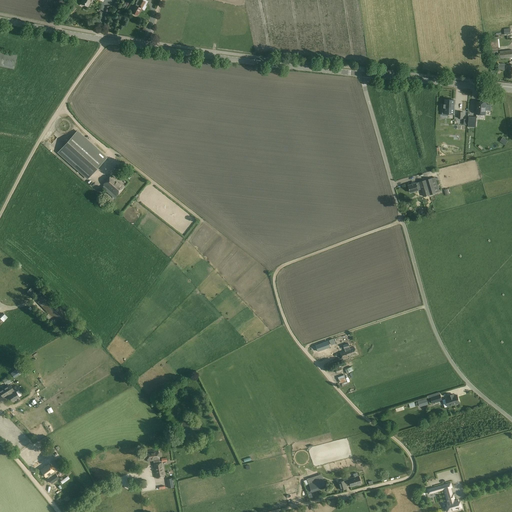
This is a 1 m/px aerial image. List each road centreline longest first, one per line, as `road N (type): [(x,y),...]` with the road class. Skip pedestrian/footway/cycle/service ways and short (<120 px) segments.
road 1 (track): [(275,511),(412,474),(404,447),(292,337),(273,282),(282,266),(403,220)]
road 2 (unclassified): [(511,419),(467,381),(436,333),(361,74)]
road 3 (tertiary): [(361,74),(144,48),(0,19)]
road 4 (track): [(106,40),(0,215)]
road 5 (tertiary): [(511,90),(361,74)]
